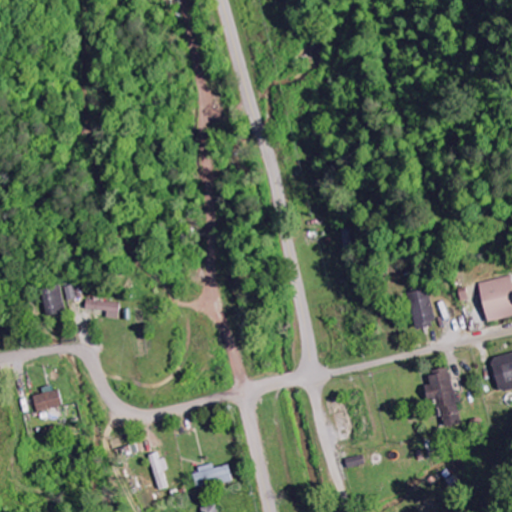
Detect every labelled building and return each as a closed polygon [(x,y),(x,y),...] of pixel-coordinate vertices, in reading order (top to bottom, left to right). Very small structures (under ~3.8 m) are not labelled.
[(491,322),(511,317),(511,277),(483,283),(491,322)] [(69,313),(63,288),(42,294),(48,318),(69,313)] [(421,330),(440,324),(430,290),(410,296),(421,330)] [(123,320),(124,303),(89,302),(89,311),(110,311),(110,319),(123,320)] [(511,354),(494,359),(503,393),(511,390),(511,354)] [(465,424),(451,369),(431,374),(434,386),(430,387),(434,403),(442,401),(449,429),(465,424)] [(67,407),(64,391),(37,396),(41,413),(67,407)] [(164,461),(161,453),(151,457),(162,491),(171,488),(167,472),(172,470),(169,459),(164,461)] [(196,472),(201,489),(210,486),(209,482),(223,478),(225,485),(237,482),(233,466),(219,470),(218,466),(196,472)]
